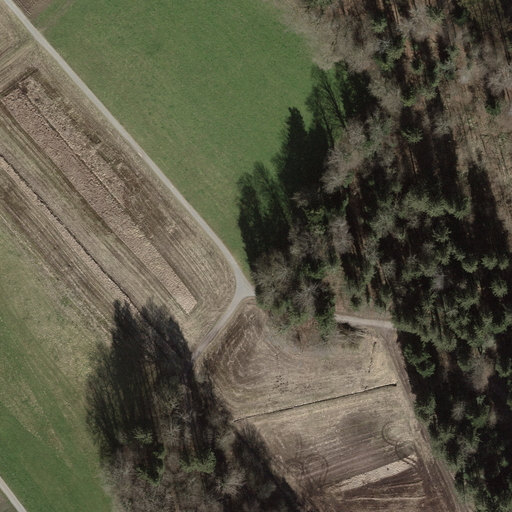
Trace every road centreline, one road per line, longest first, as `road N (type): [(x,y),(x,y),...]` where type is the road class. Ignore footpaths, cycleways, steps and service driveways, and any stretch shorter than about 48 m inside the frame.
road 1 (track): [(4,0),(221,244),(246,288)]
road 2 (track): [(511,408),(437,337),(279,305),(246,288)]
road 3 (track): [(246,288),(188,365),(184,386),(189,412),(263,511)]
